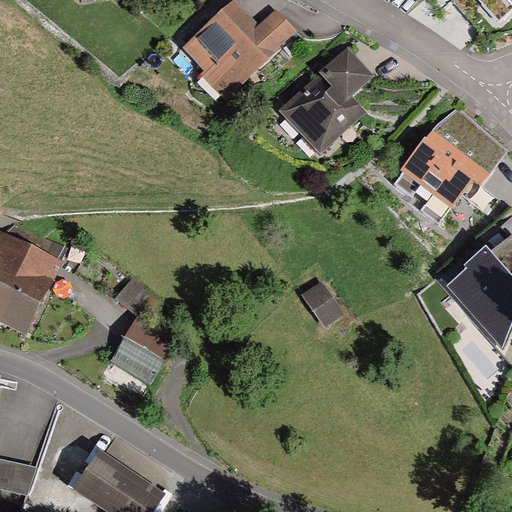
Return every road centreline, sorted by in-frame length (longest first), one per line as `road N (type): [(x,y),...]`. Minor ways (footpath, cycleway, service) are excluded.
road 1 (unclassified): [(268,511),(0,358)]
road 2 (residential): [(497,97),(346,0)]
